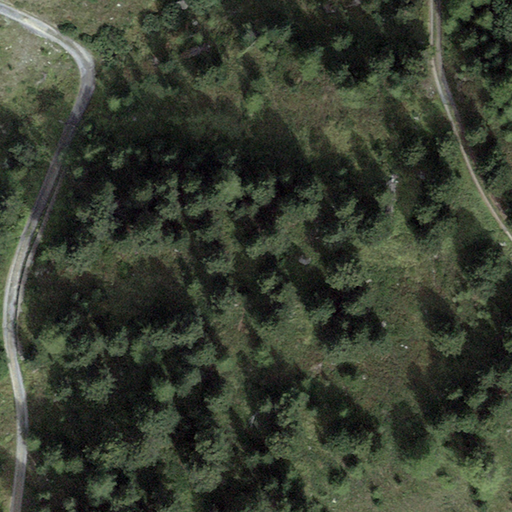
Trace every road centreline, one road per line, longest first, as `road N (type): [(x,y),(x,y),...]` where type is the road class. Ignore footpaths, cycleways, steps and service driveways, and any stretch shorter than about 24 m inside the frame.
road 1 (track): [(0,322),(79,84),(30,30),(0,21)]
road 2 (track): [(429,0),(447,114),(481,215),(511,250)]
road 3 (track): [(1,511),(15,417),(0,341)]
